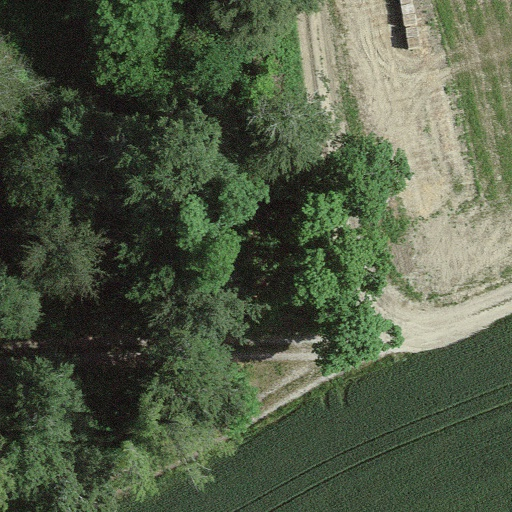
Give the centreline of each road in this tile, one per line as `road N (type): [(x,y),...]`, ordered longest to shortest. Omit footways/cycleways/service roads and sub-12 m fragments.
road 1 (track): [(0,353),(369,341)]
road 2 (track): [(57,511),(177,459),(369,341)]
road 3 (track): [(369,341),(313,0)]
road 4 (track): [(369,341),(463,320),(511,299)]
